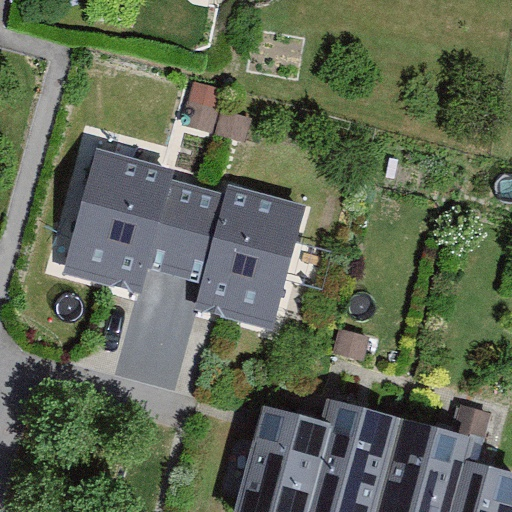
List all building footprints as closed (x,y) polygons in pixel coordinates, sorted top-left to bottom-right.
[(165,168),(92,148),(64,251),(139,270),(143,258),(168,266),(189,185),(162,176),(165,168)] [(224,184),(222,193),(189,185),(168,266),(197,274),(192,292),(278,315),(307,206),(224,184)] [(380,511),(404,430),(342,412),(336,435),(314,511),(380,511)] [(314,511),(336,435),(276,419),(250,511),(314,511)] [(448,511),(461,471),(468,448),(404,430),(380,511),(448,511)] [(511,511),(511,486),(461,471),(448,511),(511,511)]
